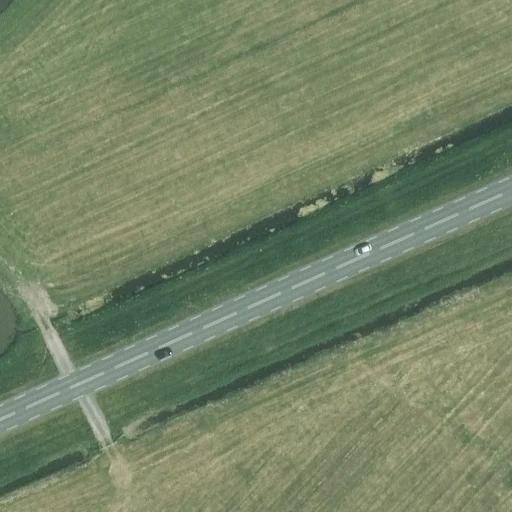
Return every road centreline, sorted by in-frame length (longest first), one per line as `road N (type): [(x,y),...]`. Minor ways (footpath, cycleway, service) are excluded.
road 1 (primary): [(0,419),(511,191)]
road 2 (track): [(32,298),(120,471)]
